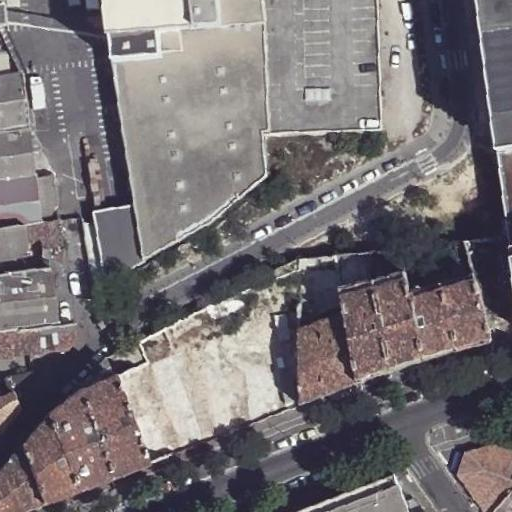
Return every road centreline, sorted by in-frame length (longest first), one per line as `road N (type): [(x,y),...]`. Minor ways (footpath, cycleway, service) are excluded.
road 1 (residential): [(0,454),(92,342),(34,0)]
road 2 (residential): [(165,511),(405,424)]
